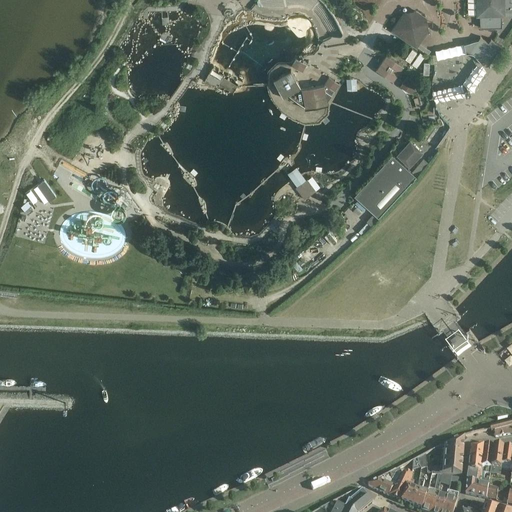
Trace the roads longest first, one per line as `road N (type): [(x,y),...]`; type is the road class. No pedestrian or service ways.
road 1 (track): [(0,241),(34,141),(130,0)]
road 2 (track): [(348,228),(315,269),(276,296),(255,303),(184,296)]
